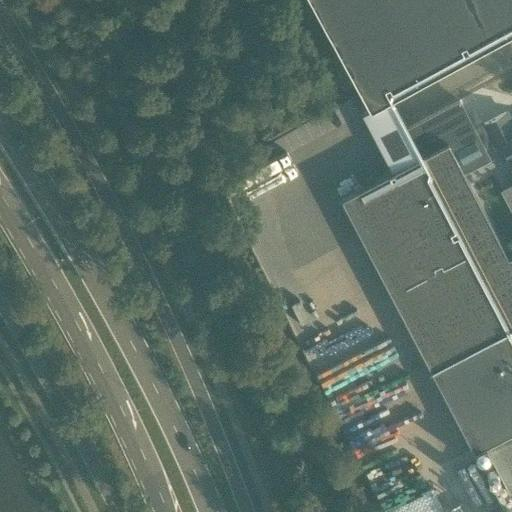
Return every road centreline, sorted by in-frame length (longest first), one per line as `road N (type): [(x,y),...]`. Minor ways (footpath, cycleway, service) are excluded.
road 1 (primary): [(251,511),(140,253),(0,11)]
road 2 (primary): [(214,511),(59,207),(0,116)]
road 3 (primary): [(0,208),(75,326),(162,511)]
road 4 (primary): [(0,307),(117,511)]
